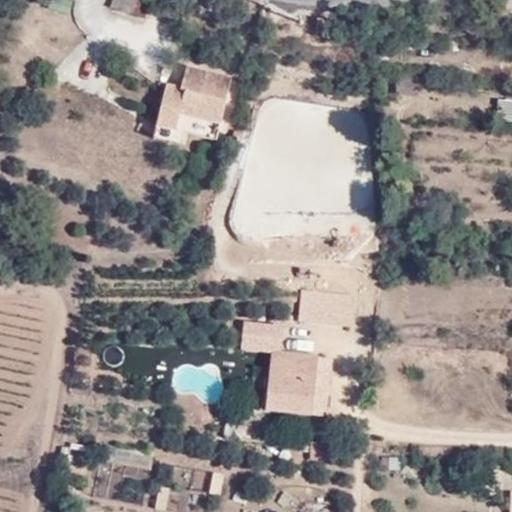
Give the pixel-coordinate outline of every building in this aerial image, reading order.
[(151,23),(155,8),(129,0),(116,0),(112,12),(151,23)] [(330,37),(332,22),(317,20),(315,37),(330,37)] [(232,77),(187,67),(184,89),(169,87),(159,129),(177,133),(180,118),(223,124),(232,77)] [(419,99),(422,71),(400,69),(397,96),(419,99)] [(470,95),(437,93),(436,113),(469,115),(470,95)] [(511,120),(511,98),(496,98),(495,120),(511,120)] [(317,357),(270,352),(269,369),(251,367),(247,409),(266,411),(265,413),(311,418),(317,357)] [(163,444),(113,430),(109,444),(158,458),(163,444)] [(347,462),(348,444),(312,442),(311,459),(347,462)] [(501,466),(485,464),(483,474),(485,474),(484,486),(511,489),(511,474),(500,473),(501,466)]
